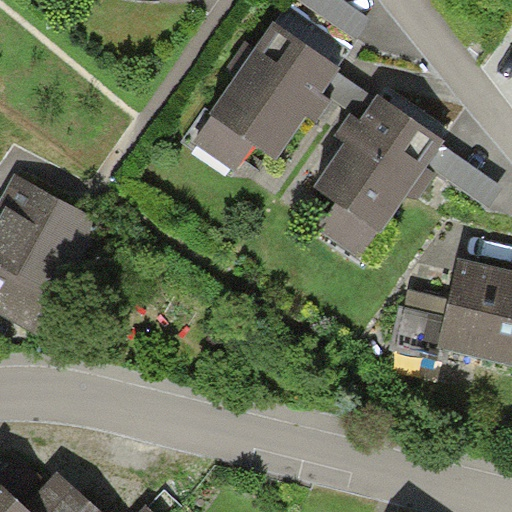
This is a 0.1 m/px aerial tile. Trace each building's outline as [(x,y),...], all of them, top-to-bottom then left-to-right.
[(335,67),(269,21),(185,140),(228,170),(249,140),(273,157),(304,113),(316,122),(332,100),(318,90),(335,67)] [(421,162),(440,132),(376,92),(360,117),(350,111),(320,158),(308,178),(334,195),(312,230),(347,251),(366,222),(377,229),(400,192),(416,202),(435,171),(421,162)] [(100,226),(17,181),(0,211),(0,314),(40,336),(100,226)] [(511,270),(460,259),(442,337),(511,350),(511,270)] [(0,480),(0,511),(145,511),(140,507),(135,511),(101,511),(52,468),(22,501),(0,480)]
